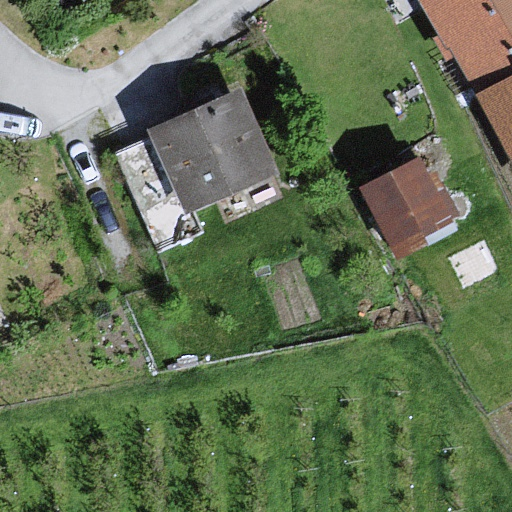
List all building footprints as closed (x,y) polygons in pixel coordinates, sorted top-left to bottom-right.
[(79,0),(84,11),(108,0),(79,0)] [(511,0),(410,0),(470,87),(511,61),(511,0)] [(511,89),(494,100),(511,143),(511,89)] [(251,99),(112,164),(157,264),(289,196),(251,99)] [(432,168),(373,195),(408,270),(467,243),(432,168)]
